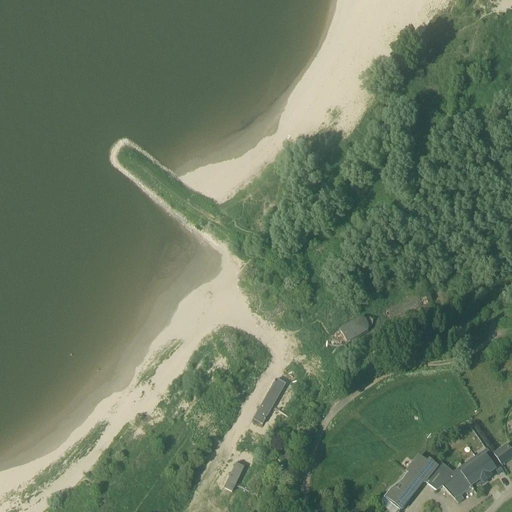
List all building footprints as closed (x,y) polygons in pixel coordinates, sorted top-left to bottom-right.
[(392,323),(428,302),(430,301),(431,299),(431,296),(430,295),(429,294),(426,294),(424,295),(388,316),(386,317),(386,319),(386,321),(388,322),(390,323),(392,323)] [(345,345),(366,333),(372,328),(373,326),(374,321),(369,319),(366,318),(359,320),(338,331),(333,334),(330,337),(328,340),(328,343),(330,346),(332,346),(335,347),(340,346),(345,345)] [(259,418),(266,425),(299,390),(292,383),(259,418)] [(511,452),(507,444),(493,454),(501,466),(511,458),(511,452)] [(458,469),(470,486),(480,480),(482,484),(491,478),(488,475),(499,467),(487,450),(458,469)] [(442,487),(438,483),(453,473),(441,464),(438,468),(427,459),(424,463),(418,458),(406,474),(409,476),(398,490),(394,487),(386,497),(401,509),(423,482),(424,483),(436,492),(442,487)] [(216,503),(238,466),(239,463),(238,462),(236,460),(233,459),(232,459),(229,462),(208,499),(208,502),(212,504),(216,503)] [(470,486),(458,469),(453,473),(438,483),(442,487),(453,499),(471,487),(470,486)]
